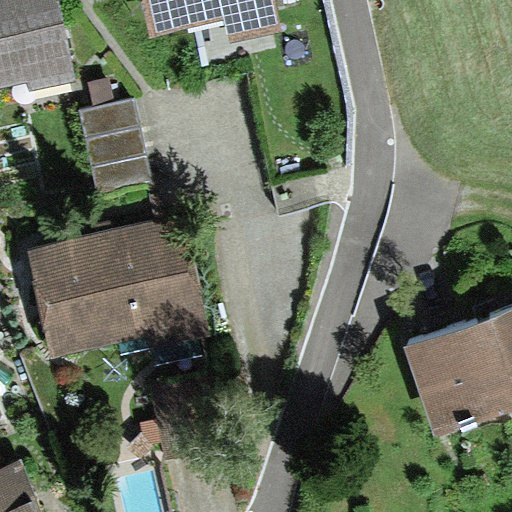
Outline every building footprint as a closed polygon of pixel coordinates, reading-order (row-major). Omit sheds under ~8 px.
[(0,0),(0,85),(26,80),(28,91),(72,82),(54,0),(0,0)] [(145,0),(153,32),(231,14),(237,38),(278,29),(271,0),(145,0)] [(132,97),(85,108),(102,181),(149,171),(132,97)] [(110,239),(28,258),(51,357),(151,334),(158,361),(210,348),(180,222),(110,239)] [(511,306),(488,315),(410,341),(439,426),(511,401),(511,306)] [(205,374),(153,382),(163,451),(216,443),(205,374)] [(37,511),(33,499),(20,465),(0,472),(0,511),(37,511)]
